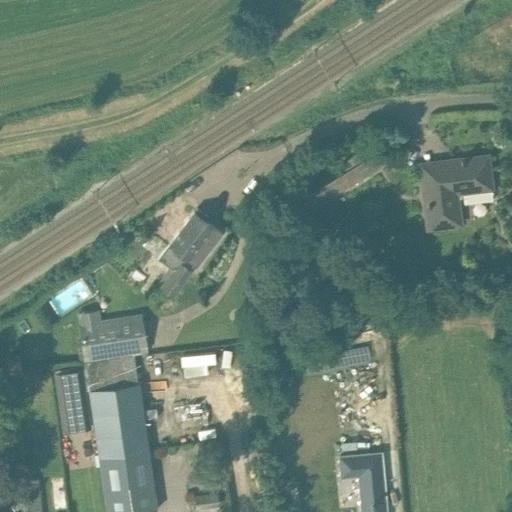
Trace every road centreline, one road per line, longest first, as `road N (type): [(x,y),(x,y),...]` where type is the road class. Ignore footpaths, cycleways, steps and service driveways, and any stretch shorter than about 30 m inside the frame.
road 1 (unknown): [(0,143),(206,112)]
road 2 (residential): [(352,110),(511,101)]
